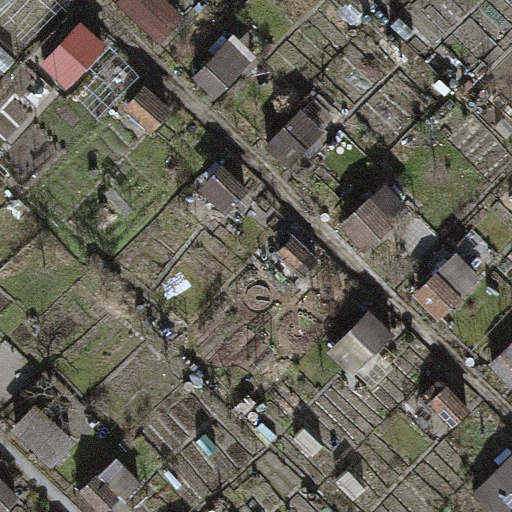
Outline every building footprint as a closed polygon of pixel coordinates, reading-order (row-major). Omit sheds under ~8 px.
[(82,16),(38,58),(63,85),(108,43),(82,16)] [(235,28),(190,70),(216,97),(260,55),(235,28)] [(386,178),(341,219),(367,247),(411,205),(386,178)] [(458,245),(414,286),(440,314),(484,272),(458,245)] [(369,306),(325,348),(351,375),(395,333),(369,306)] [(511,333),(484,360),(510,388),(511,385),(511,333)] [(511,450),(472,488),(495,511),(501,511),(511,502),(511,450)] [(0,470),(0,509),(19,492),(0,470)]
